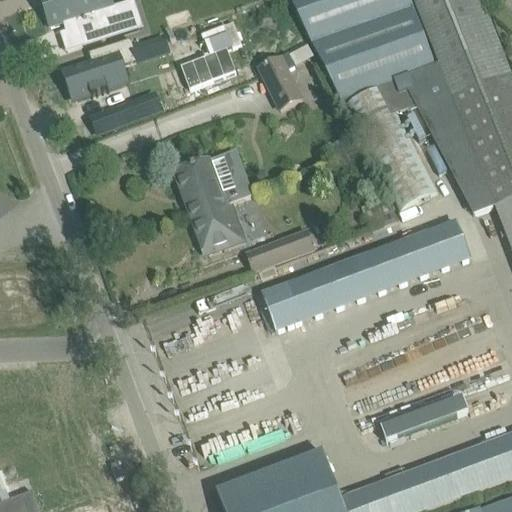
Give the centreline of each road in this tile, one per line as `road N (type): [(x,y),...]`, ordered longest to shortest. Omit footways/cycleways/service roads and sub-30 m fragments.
road 1 (unclassified): [(112,347),(0,45)]
road 2 (unclassified): [(173,511),(112,347)]
